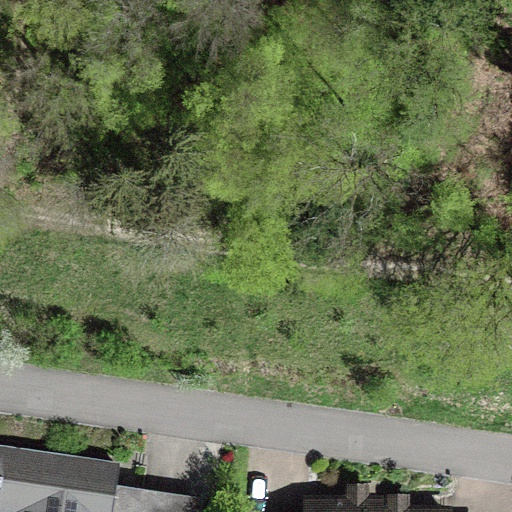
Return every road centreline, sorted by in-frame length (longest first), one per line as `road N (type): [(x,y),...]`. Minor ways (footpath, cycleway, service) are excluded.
road 1 (residential): [(0,387),(511,461)]
road 2 (track): [(0,205),(511,274)]
